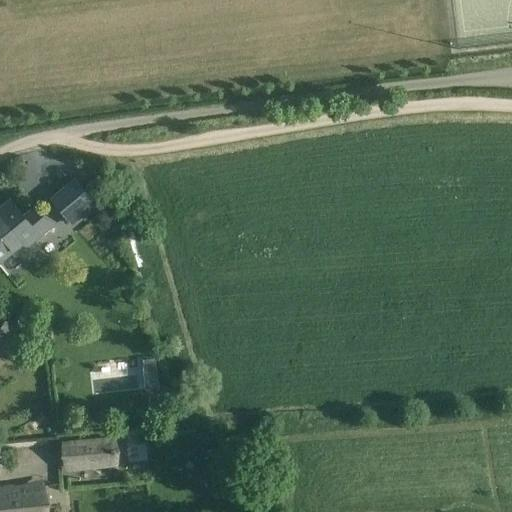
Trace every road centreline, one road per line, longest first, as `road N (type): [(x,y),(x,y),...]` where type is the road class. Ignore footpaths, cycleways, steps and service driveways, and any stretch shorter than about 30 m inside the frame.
road 1 (unclassified): [(0,159),(103,126),(511,72)]
road 2 (track): [(54,138),(131,151),(409,108),(511,107)]
